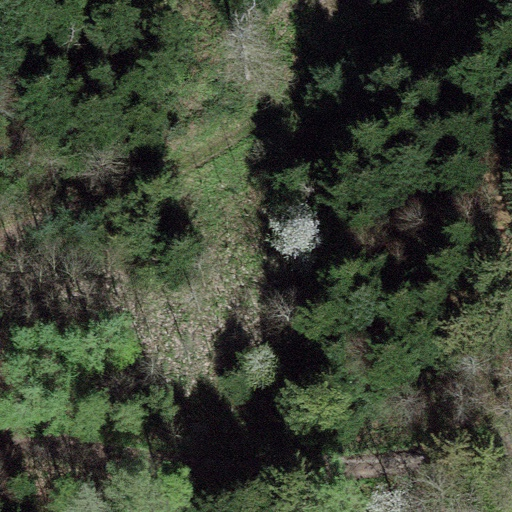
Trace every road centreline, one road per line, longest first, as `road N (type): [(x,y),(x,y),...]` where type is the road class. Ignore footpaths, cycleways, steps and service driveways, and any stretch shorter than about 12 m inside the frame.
road 1 (track): [(511,441),(438,459),(179,464),(0,429)]
road 2 (track): [(0,242),(223,159),(403,0)]
